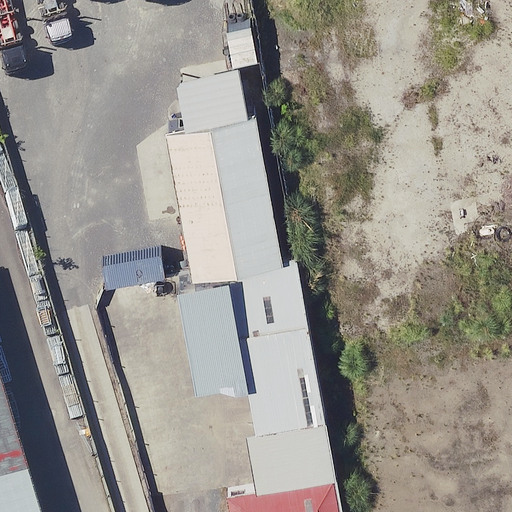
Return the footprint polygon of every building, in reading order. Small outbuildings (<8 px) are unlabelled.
[(306,35),(302,0),(255,0),(259,40),(306,35)] [(328,64),(324,36),(265,45),(269,72),(328,64)] [(321,97),(316,70),(271,79),(276,106),(321,97)] [(343,130),(339,102),(282,111),(287,139),(343,130)] [(511,201),(499,131),(419,146),(438,245),(511,230),(511,201)] [(206,132),(120,148),(147,290),(234,273),(206,132)] [(511,511),(511,368),(276,413),(291,493),(294,511),(511,511)] [(294,511),(291,493),(192,511),(294,511)]
